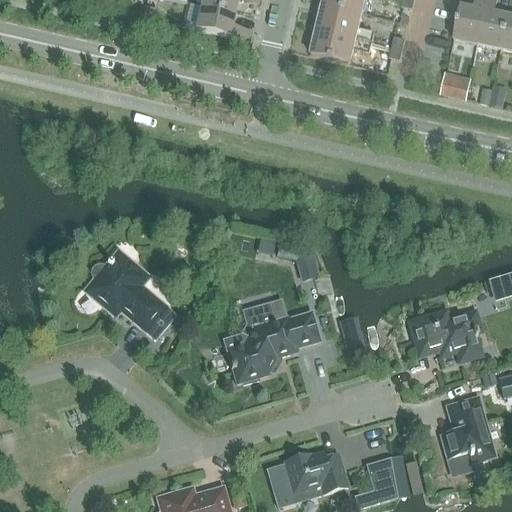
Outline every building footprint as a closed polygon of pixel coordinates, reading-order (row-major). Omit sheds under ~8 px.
[(138,12),(142,0),(128,0),(126,7),(138,12)] [(256,8),(257,0),(203,0),(201,9),(234,16),(237,3),(256,8)] [(381,5),(382,0),(325,0),(324,8),(361,17),(365,1),(381,5)] [(412,13),(414,2),(404,0),(403,0),(401,10),(412,13)] [(477,47),(486,0),(476,0),(474,13),(460,10),(453,43),(477,47)] [(501,52),(507,20),(494,17),(497,0),(486,0),(477,47),(501,52)] [(139,15),(137,20),(150,22),(151,23),(154,11),(140,8),(139,15)] [(358,32),(361,17),(324,8),(318,33),(371,46),(374,36),(358,32)] [(231,30),(234,16),(201,9),(196,33),(248,45),(250,34),(231,30)] [(511,54),(511,20),(507,20),(501,52),(511,54)] [(369,56),(371,46),(318,33),(312,60),(349,68),(353,52),(369,56)] [(392,51),(402,53),(405,43),(394,40),(392,51)] [(400,64),(402,53),(392,51),(389,61),(400,64)] [(444,77),(439,98),(465,103),(470,83),(444,77)] [(483,92),(480,107),(490,109),(492,99),(493,94),(483,92)] [(492,99),(490,109),(502,112),(504,102),(492,99)] [(186,229),(178,240),(194,253),(202,242),(186,229)] [(279,248),(277,260),(292,263),(295,251),(279,248)] [(93,283),(84,295),(115,321),(120,315),(155,345),(176,320),(141,290),(148,281),(117,256),(110,263),(108,263),(106,266),(107,267),(104,270),(103,269),(98,268),(94,270),(92,273),(91,278),(92,282),(93,283)] [(511,298),(511,276),(487,284),(493,304),(511,298)] [(242,337),(223,343),(227,357),(231,368),(229,369),(231,373),(232,372),(236,388),(242,386),(243,388),(258,384),(258,381),(267,379),(268,375),(268,373),(273,362),(297,356),(296,352),(320,345),(311,316),(287,323),(287,321),(274,325),(269,308),(244,315),(248,327),(242,337)] [(448,323),(446,314),(432,318),(434,322),(409,329),(418,357),(442,350),(444,359),(457,355),(460,365),(481,359),(476,340),(477,340),(475,334),(480,333),(476,317),(470,319),(469,317),(448,323)] [(339,326),(350,367),(366,363),(356,322),(339,326)] [(493,377),(481,381),(484,391),(496,388),(493,377)] [(511,379),(498,383),(503,402),(511,399),(511,379)] [(494,459),(477,402),(447,411),(452,427),(455,426),(458,434),(441,438),(448,463),(458,460),(462,475),(473,473),(471,466),(494,459)] [(310,459),(310,458),(284,466),(293,498),(295,497),(296,500),(299,502),(311,499),(312,495),(312,492),(320,490),(323,498),(348,491),(338,458),(316,465),(314,458),(310,459)] [(387,461),(364,468),(371,494),(376,507),(395,502),(394,499),(388,465),(387,461)] [(394,499),(409,497),(403,467),(402,462),(388,465),(394,499)] [(403,467),(409,497),(409,499),(424,496),(418,464),(403,467)] [(228,511),(222,492),(185,502),(183,495),(158,502),(160,511),(228,511)] [(241,497),(229,500),(233,511),(244,508),(241,497)]
